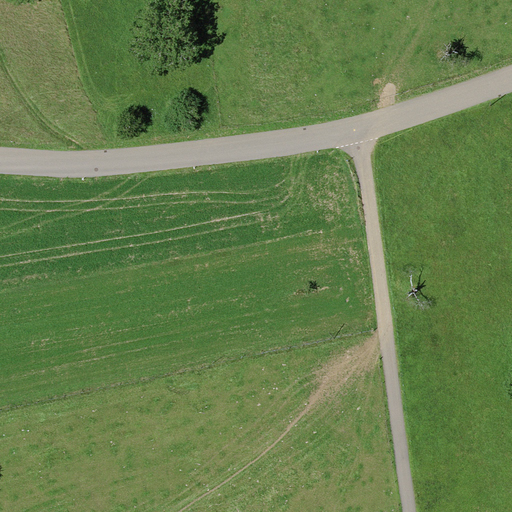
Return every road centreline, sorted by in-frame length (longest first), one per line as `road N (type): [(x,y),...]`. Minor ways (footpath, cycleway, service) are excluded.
road 1 (tertiary): [(0,164),(116,165),(355,135),(511,82)]
road 2 (track): [(408,511),(355,135)]
